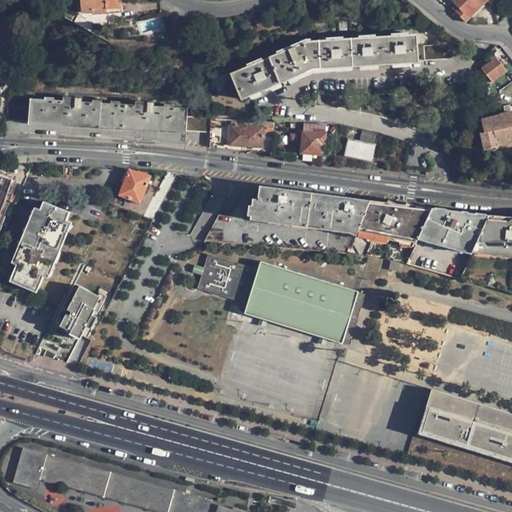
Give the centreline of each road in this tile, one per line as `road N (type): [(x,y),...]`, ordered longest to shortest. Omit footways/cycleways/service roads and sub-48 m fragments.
road 1 (tertiary): [(511,199),(125,151),(0,145)]
road 2 (residential): [(511,510),(33,379)]
road 3 (motorway): [(464,511),(2,383)]
road 4 (motorway): [(45,417),(395,511)]
road 5 (unknown): [(458,193),(438,151),(306,109),(309,93),(329,83),(452,69)]
